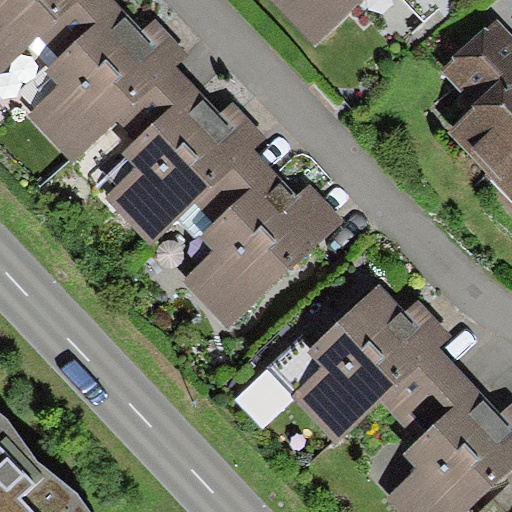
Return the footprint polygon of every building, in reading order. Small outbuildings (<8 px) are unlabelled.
[(0,0),(0,86),(230,330),(333,234),(112,0),(0,0)] [(266,0),(312,48),(363,0),(266,0)] [(511,31),(499,18),(449,66),(482,100),(449,133),(511,197),(511,31)] [(457,511),(511,464),(511,444),(376,291),(279,376),(331,435),(371,401),(413,448),(374,482),(399,511),(457,511)] [(0,511),(81,511),(78,507),(38,475),(8,432),(0,425),(0,511)]
